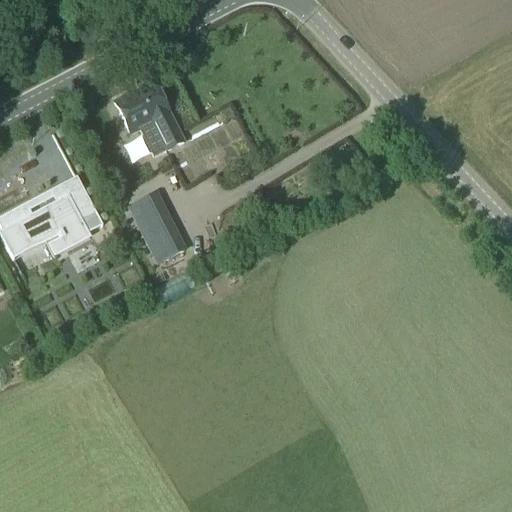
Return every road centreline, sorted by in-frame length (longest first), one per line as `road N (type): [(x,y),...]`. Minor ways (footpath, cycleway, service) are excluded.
road 1 (unclassified): [(511,234),(293,0)]
road 2 (unclassified): [(0,118),(216,0)]
